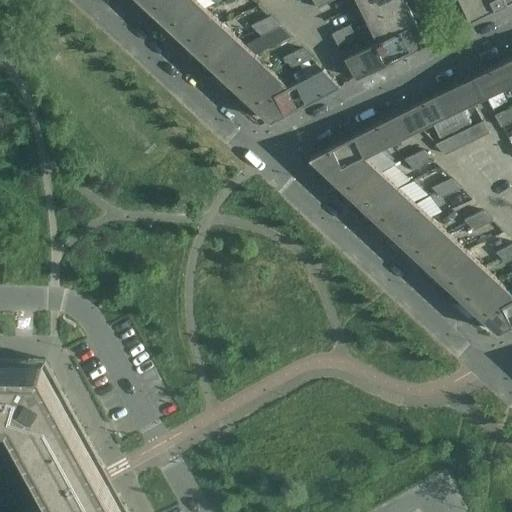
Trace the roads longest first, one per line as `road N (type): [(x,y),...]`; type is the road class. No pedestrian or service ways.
road 1 (residential): [(0,297),(53,299),(87,318),(199,511)]
road 2 (residential): [(483,365),(255,158)]
road 3 (residential): [(255,158),(511,33)]
road 4 (residential): [(255,158),(92,0)]
